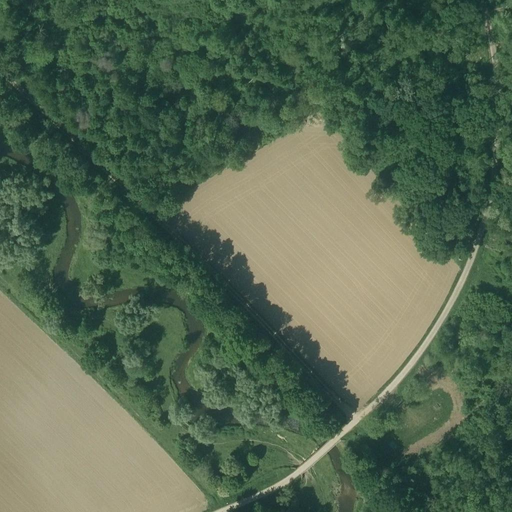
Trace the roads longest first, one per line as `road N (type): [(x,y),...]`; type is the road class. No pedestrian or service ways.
road 1 (unclassified): [(221,511),(297,473),(339,439),(438,319),(462,270),(484,177),(486,90),(470,0)]
road 2 (track): [(358,416),(0,73)]
